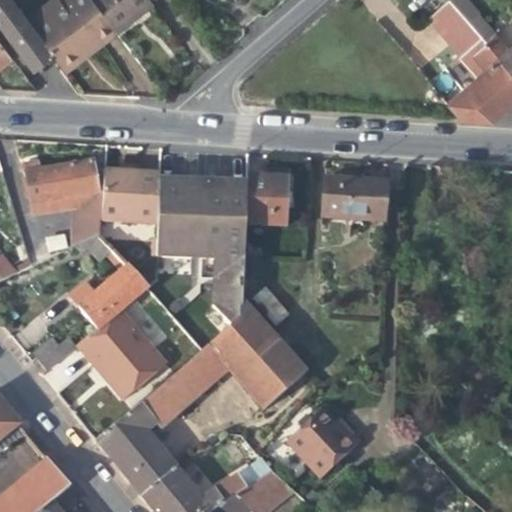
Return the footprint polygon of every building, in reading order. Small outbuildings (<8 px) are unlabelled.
[(48,0),(26,17),(26,18),(56,57),(65,70),(93,49),(116,32),(91,0),(60,0),(60,1),(59,0),(48,0)] [(140,6),(147,0),(91,0),(116,32),(135,17),(144,11),(140,6)] [(445,0),(447,2),(483,42),(494,32),(466,0),(445,0)] [(445,102),(459,119),(474,120),(493,121),(511,103),(511,75),(483,42),(447,2),(435,14),(471,57),(466,62),(476,75),(445,102)] [(36,72),(56,57),(26,18),(7,33),(36,72)] [(494,32),(483,42),(511,75),(511,43),(507,48),(494,32)] [(0,41),(0,66),(2,66),(12,58),(0,41)] [(66,200),(77,198),(100,198),(93,162),(70,165),(39,170),(39,174),(43,201),(44,204),(47,204),(66,200)] [(100,221),(157,225),(159,181),(159,176),(130,174),(103,172),(100,221)] [(30,203),(43,201),(39,174),(25,177),(30,203)] [(246,176),(246,184),(244,224),(286,227),(289,178),(266,177),(246,176)] [(383,222),(384,212),(386,184),(359,182),(325,180),(323,218),(383,222)] [(246,184),(159,181),(157,225),(156,258),(190,260),(213,261),(212,307),(225,313),(239,320),(240,300),(242,256),(244,224),(246,184)] [(99,237),(100,198),(77,198),(75,246),(99,237)] [(68,209),(66,200),(47,204),(49,212),(68,209)] [(44,238),(47,252),(68,246),(64,232),(44,238)] [(98,261),(105,255),(111,250),(99,237),(75,246),(82,254),(88,249),(98,261)] [(105,255),(121,272),(128,267),(111,250),(105,255)] [(0,255),(0,282),(16,274),(0,255)] [(147,289),(128,267),(121,272),(101,290),(90,278),(68,297),(83,314),(98,331),(147,289)] [(206,348),(225,372),(261,413),(305,373),(278,343),(240,300),(239,320),(226,331),(206,348)] [(220,322),(226,331),(239,320),(225,313),(220,322)] [(46,371),(75,349),(68,339),(57,348),(51,340),(33,354),(46,371)] [(225,372),(206,348),(130,414),(146,433),(157,425),(161,429),(225,372)] [(0,452),(25,433),(9,414),(0,402),(0,452)] [(92,412),(108,432),(118,424),(102,405),(92,412)] [(361,443),(350,431),(346,435),(336,424),(323,410),(287,442),(321,479),(361,443)] [(146,433),(130,414),(118,424),(108,432),(96,441),(125,477),(141,496),(175,469),(146,433)] [(340,421),(336,424),(346,435),(350,431),(345,427),(340,421)] [(0,496),(0,510),(1,511),(37,511),(49,502),(69,487),(46,459),(0,496)] [(201,499),(175,469),(141,496),(154,511),(209,511),(271,474),(262,461),(201,499)] [(269,511),(293,493),(271,474),(209,511),(269,511)] [(385,501),(396,510),(413,491),(402,482),(385,501)] [(37,511),(57,511),(49,502),(37,511)]
